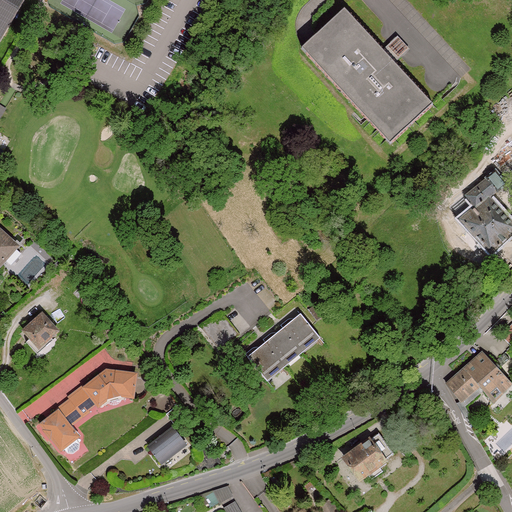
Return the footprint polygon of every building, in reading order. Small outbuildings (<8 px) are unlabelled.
[(0,0),(0,44),(25,0),(0,0)] [(391,144),(434,104),(395,62),(410,48),(397,35),(383,49),(343,7),(310,38),(300,47),(391,144)] [(506,184),(495,170),(485,178),(486,179),(465,196),(474,207),(459,219),(469,230),(464,234),(477,249),(482,244),(491,253),(511,232),(511,223),(488,197),(496,190),(497,191),(506,184)] [(0,261),(16,243),(0,228),(0,261)] [(41,311),(22,329),(29,338),(26,341),(36,353),(53,339),(50,336),(57,329),(41,311)] [(220,351),(240,335),(225,316),(222,312),(200,326),(220,351)] [(320,338),(300,314),(282,328),(302,352),(320,338)] [(511,342),(511,324),(503,332),(511,342)] [(302,352),(282,328),(264,343),(284,367),(302,352)] [(284,367),(264,343),(246,357),(266,382),(284,367)] [(511,386),(511,381),(484,352),(448,383),(463,403),(481,387),(495,404),(511,386)] [(70,400),(83,416),(89,411),(88,410),(97,403),(98,405),(107,398),(120,394),(132,396),(135,372),(106,369),(68,397),(70,400)] [(83,416),(70,400),(57,409),(71,426),(83,416)] [(178,406),(167,414),(175,425),(186,417),(178,406)] [(57,409),(39,423),(60,449),(78,435),(71,426),(57,409)] [(187,444),(173,427),(147,446),(161,464),(187,444)] [(369,437),(341,458),(358,483),(387,462),(385,459),(392,454),(378,435),(371,440),(369,437)] [(233,496),(228,486),(214,491),(214,492),(220,503),(233,496)] [(220,503),(214,492),(206,497),(211,508),(220,503)] [(340,511),(333,498),(319,506),(322,511),(340,511)] [(241,511),(235,501),(224,508),(226,511),(241,511)]
